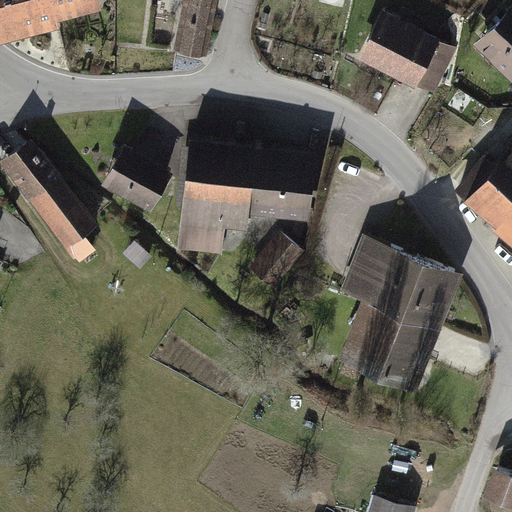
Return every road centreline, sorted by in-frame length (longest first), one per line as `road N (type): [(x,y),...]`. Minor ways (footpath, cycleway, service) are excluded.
road 1 (unclassified): [(230,88),(289,96),(380,141),(422,187),(511,320)]
road 2 (unclassified): [(42,89),(230,88)]
